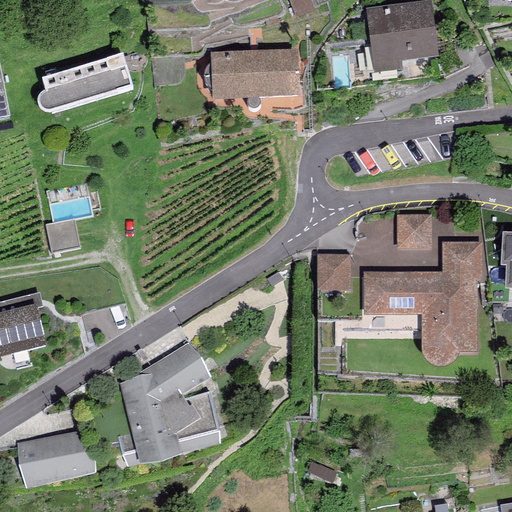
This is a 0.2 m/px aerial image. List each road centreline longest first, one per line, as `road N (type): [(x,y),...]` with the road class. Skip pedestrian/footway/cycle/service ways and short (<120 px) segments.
road 1 (residential): [(311,228),(0,424)]
road 2 (unclassified): [(311,228),(311,162),(323,147),(511,118)]
road 3 (residential): [(511,199),(392,196),(311,228)]
